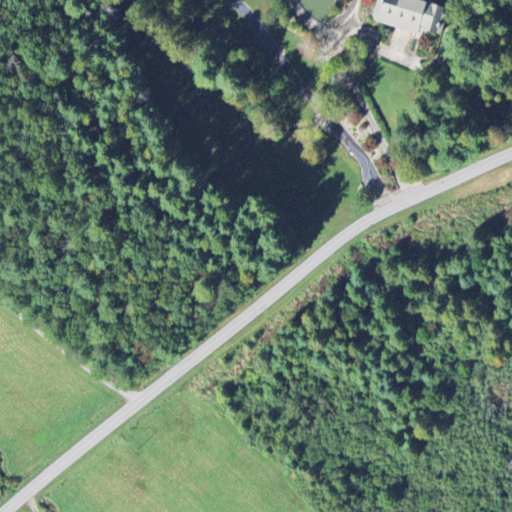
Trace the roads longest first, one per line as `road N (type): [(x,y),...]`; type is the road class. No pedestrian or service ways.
road 1 (residential): [(4,511),(340,238),(511,152)]
road 2 (residential): [(139,401),(0,270)]
